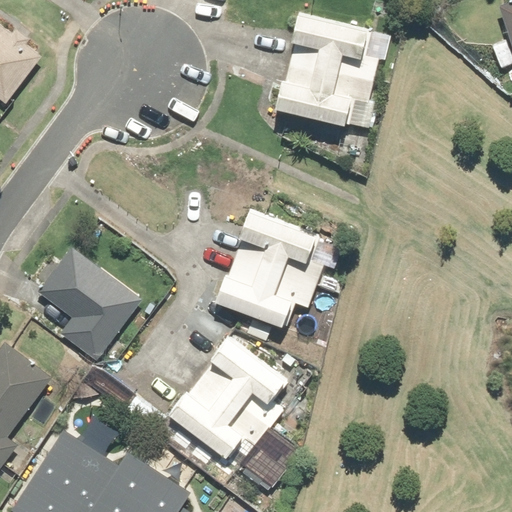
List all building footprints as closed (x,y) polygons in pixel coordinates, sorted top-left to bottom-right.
[(511,0),(504,0),(502,1),(511,31),(511,0)] [(374,25),(302,8),(280,104),(352,121),(357,97),(371,100),(382,55),(368,52),(374,25)] [(0,94),(8,101),(44,54),(0,20),(0,94)] [(320,230),(253,205),(220,297),(287,321),(295,299),(312,305),(327,262),(311,256),(320,230)] [(40,289),(75,315),(63,330),(99,358),(146,296),(75,243),(40,289)] [(233,331),(172,409),(232,455),(248,435),(258,443),(287,406),(277,398),(293,378),(233,331)] [(0,466),(20,441),(11,434),(57,375),(8,338),(0,348),(0,466)] [(68,423),(8,511),(202,511),(186,501),(193,490),(128,447),(121,458),(68,423)]
